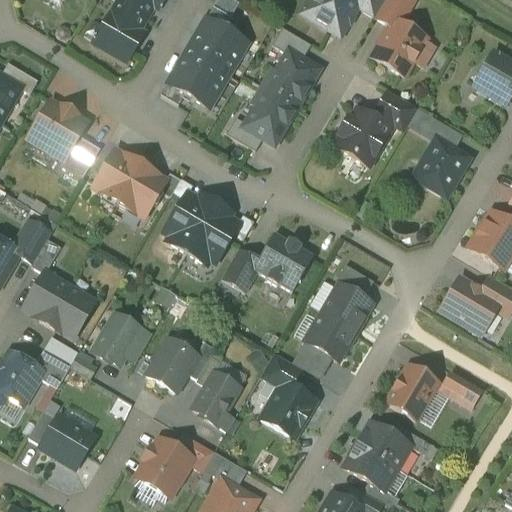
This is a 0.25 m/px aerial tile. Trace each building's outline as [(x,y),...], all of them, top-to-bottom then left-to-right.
[(152,9),(136,0),(121,0),(118,6),(145,22),(152,9)] [(164,0),(136,0),(152,9),(157,12),(164,0)] [(310,0),(305,9),(324,20),(319,29),(340,41),(357,12),(363,0),(310,0)] [(386,0),(363,0),(357,12),(374,22),(386,0)] [(413,3),(407,0),(386,0),(374,22),(389,31),(393,24),(399,28),(413,3)] [(145,22),(118,6),(110,19),(137,34),(145,22)] [(110,19),(110,18),(93,46),(126,65),(142,38),(137,34),(110,19)] [(399,28),(393,24),(389,31),(371,62),(403,81),(425,43),(399,28)] [(245,48),(206,25),(169,88),(208,111),(245,48)] [(275,77),(271,75),(261,91),(295,112),(317,74),(287,56),(275,77)] [(511,68),(492,57),(486,68),(484,68),(478,77),(479,80),(473,90),(504,109),(511,95),(511,68)] [(37,85),(7,67),(0,79),(0,80),(19,92),(19,93),(29,99),(37,85)] [(0,80),(0,127),(9,113),(7,112),(19,93),(19,92),(0,80)] [(295,112),(261,91),(251,108),(255,110),(242,131),(268,146),(273,149),(295,112)] [(417,113),(387,95),(375,117),(392,127),(405,135),(417,113)] [(62,114),(49,106),(28,142),(63,163),(64,164),(78,141),(85,128),(73,120),(74,119),(63,112),(62,114)] [(372,123),(357,114),(351,124),(347,122),(337,139),(341,141),(335,151),(367,171),(390,133),(389,133),(392,127),(375,118),(372,123)] [(445,129),(431,121),(422,136),(435,144),(436,145),(445,129)] [(78,141),(64,164),(63,163),(59,170),(81,184),(99,154),(78,141)] [(436,145),(435,144),(413,181),(445,200),(467,163),(436,145)] [(158,180),(122,159),(121,159),(114,155),(92,192),(116,206),(116,207),(135,219),(136,218),(144,222),(159,196),(165,186),(165,185),(158,181),(158,180)] [(169,178),(165,185),(165,186),(159,196),(169,203),(180,185),(169,178)] [(187,198),(163,238),(214,268),(238,228),(187,198)] [(511,229),(491,217),(468,253),(502,274),(511,258),(511,229)] [(50,239),(28,227),(12,253),(18,257),(17,259),(32,268),(32,269),(47,244),(50,239)] [(287,246),(273,238),(258,264),(252,274),(257,277),(266,282),(265,284),(277,291),(278,289),(291,297),(312,260),(299,253),(300,251),(288,244),(287,246)] [(60,252),(47,244),(32,269),(32,268),(30,271),(43,278),(44,277),(45,278),(60,252)] [(0,245),(0,287),(6,278),(5,275),(10,266),(13,266),(17,259),(18,257),(12,253),(0,245)] [(258,264),(238,253),(220,284),(244,298),(257,277),(252,274),(258,264)] [(355,276),(344,270),(334,287),(338,289),(345,293),(355,276)] [(372,286),(355,276),(345,293),(362,303),(372,286)] [(45,278),(44,277),(43,278),(22,313),(34,320),(33,322),(46,330),(69,292),(45,278)] [(511,312),(511,294),(489,281),(480,297),(499,308),(498,309),(510,316),(511,312)] [(471,294),(457,285),(440,315),(480,339),(498,309),(499,308),(480,297),(474,293),(471,294)] [(345,293),(338,289),(321,318),(355,338),(360,328),(359,327),(371,308),(362,303),(345,293)] [(94,307),(69,292),(46,330),(60,338),(61,336),(72,343),(94,307)] [(123,324),(114,319),(92,357),(108,366),(109,365),(118,370),(129,352),(139,334),(135,331),(140,322),(128,315),(123,324)] [(355,338),(321,318),(304,346),(332,363),(337,366),(348,347),(349,347),(355,338)] [(149,340),(139,334),(129,352),(139,358),(149,340)] [(195,361),(168,344),(147,380),(174,396),(195,361)] [(332,363),(304,346),(291,368),(300,374),(319,384),(332,363)] [(214,353),(203,347),(195,361),(206,367),(214,353)] [(76,359),(66,353),(59,365),(69,371),(76,359)] [(59,365),(42,355),(33,371),(42,376),(38,382),(38,383),(56,394),(69,371),(59,365)] [(33,371),(9,357),(2,367),(3,368),(0,373),(0,406),(2,406),(5,401),(21,411),(38,383),(38,382),(42,376),(33,371)] [(291,368),(273,357),(259,380),(278,392),(282,386),(291,391),(300,374),(291,368)] [(95,371),(76,360),(69,371),(88,382),(95,371)] [(437,388),(407,371),(385,408),(415,425),(437,388)] [(481,394),(450,376),(440,392),(471,410),(481,394)] [(238,392),(213,378),(192,414),(201,419),(200,421),(216,430),(223,417),(238,392)] [(291,391),(282,386),(278,392),(260,424),(292,443),(315,405),(291,391)] [(56,423),(43,415),(27,443),(39,450),(56,423)] [(233,423),(223,417),(216,430),(225,436),(233,423)] [(93,443),(57,422),(56,423),(39,450),(39,451),(75,473),(93,443)] [(392,441),(369,427),(356,450),(396,473),(409,451),(392,441)] [(419,443),(398,430),(392,441),(409,451),(413,454),(419,443)] [(214,457),(183,439),(176,451),(169,450),(194,464),(190,470),(202,477),(203,475),(214,457)] [(169,450),(157,443),(152,453),(149,451),(142,464),(144,465),(134,482),(169,502),(177,489),(178,490),(190,470),(194,464),(169,450)] [(431,450),(419,443),(413,454),(424,460),(431,450)] [(396,473),(356,450),(343,472),(367,486),(382,495),(383,495),(396,473)] [(227,465),(214,457),(203,475),(216,483),(227,465)] [(251,511),(255,505),(220,485),(204,511),(251,511)] [(382,495),(367,486),(361,497),(381,509),(386,511),(393,511),(398,504),(383,495),(382,495)] [(361,497),(352,491),(343,506),(353,511),(379,511),(381,509),(361,497)] [(353,511),(343,506),(331,499),(323,511),(353,511)]
